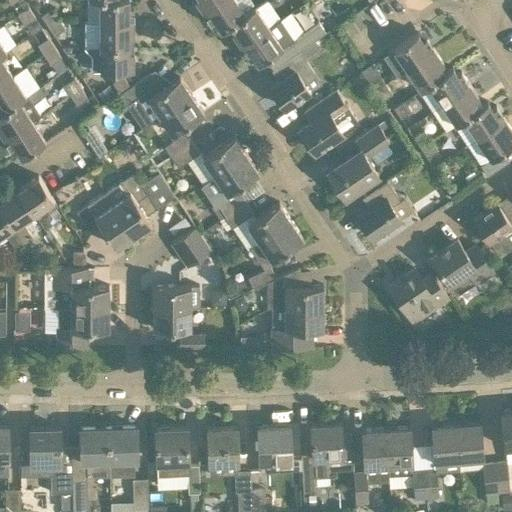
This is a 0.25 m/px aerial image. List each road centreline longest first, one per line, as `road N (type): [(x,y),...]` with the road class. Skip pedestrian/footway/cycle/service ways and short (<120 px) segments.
road 1 (residential): [(355,274),(166,0)]
road 2 (residential): [(131,386),(355,380)]
road 3 (residential): [(355,274),(511,174)]
road 4 (residential): [(355,380),(511,368)]
road 5 (residential): [(131,386),(131,273),(155,257)]
road 6 (residential): [(0,383),(131,386)]
